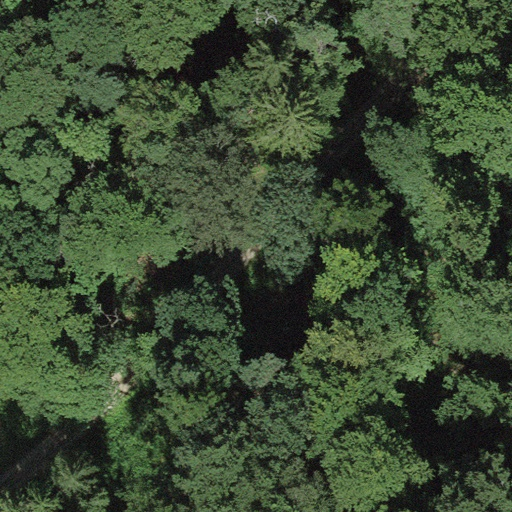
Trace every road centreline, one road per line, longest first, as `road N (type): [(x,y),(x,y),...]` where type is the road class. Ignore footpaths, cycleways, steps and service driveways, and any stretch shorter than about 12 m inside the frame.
road 1 (track): [(461,0),(236,285),(5,511)]
road 2 (track): [(0,263),(396,87)]
road 3 (track): [(236,285),(472,357)]
